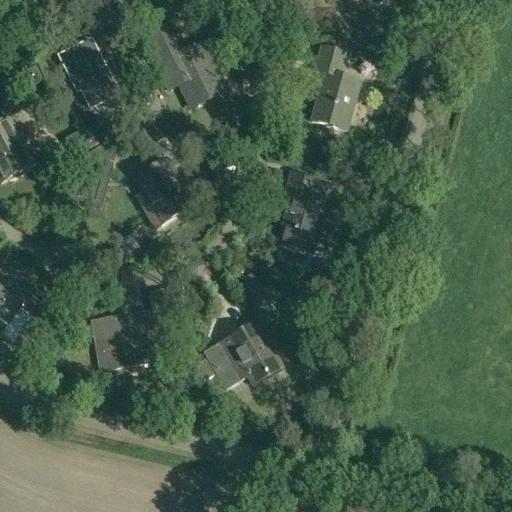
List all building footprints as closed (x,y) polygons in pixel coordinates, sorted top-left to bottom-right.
[(354,0),(355,2),(358,0),(362,0),(366,5),(369,8),(374,8),(378,8),(381,6),(384,2),(384,0),(354,0)] [(224,93),(200,47),(185,56),(172,30),(144,44),(158,71),(169,66),(191,110),(224,93)] [(58,59),(64,71),(76,95),(80,93),(89,111),(117,97),(89,43),(58,59)] [(346,58),(321,51),(314,74),(324,77),(311,124),(346,134),(359,85),(340,80),(346,58)] [(20,114),(6,95),(0,97),(0,185),(7,182),(8,184),(27,175),(26,173),(32,169),(8,122),(9,122),(9,121),(20,114)] [(184,136),(184,119),(169,119),(169,124),(165,124),(165,135),(184,136)] [(74,143),(82,156),(99,147),(91,133),(74,143)] [(176,153),(167,139),(149,149),(156,164),(176,153)] [(92,180),(105,173),(97,159),(84,166),(92,180)] [(160,168),(160,170),(135,183),(160,229),(186,215),(166,181),(176,176),(168,163),(160,168)] [(312,257),(325,211),(337,214),(343,190),(291,176),(285,199),(290,200),(277,248),(312,257)] [(21,312),(30,301),(0,276),(0,322),(18,337),(32,321),(21,312)] [(252,297),(264,291),(257,279),(255,280),(253,277),(245,281),(247,285),(245,286),(252,297)] [(93,325),(102,373),(167,362),(161,326),(178,323),(175,307),(153,311),(155,321),(150,322),(149,315),(93,325)] [(225,392),(247,380),(253,389),(282,373),(267,348),(270,346),(258,326),(227,344),(204,355),(213,371),(203,377),(205,381),(217,377),(225,392)]
